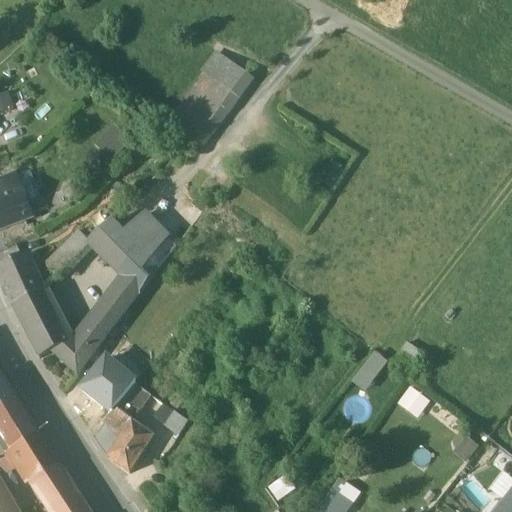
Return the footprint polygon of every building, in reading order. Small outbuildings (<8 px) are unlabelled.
[(11,94),(0,98),(0,105),(3,114),(17,109),(11,94)] [(113,126),(95,146),(114,162),(132,142),(113,126)] [(17,178),(0,184),(0,230),(32,218),(17,178)] [(148,231),(137,220),(122,234),(134,245),(148,231)] [(111,222),(88,242),(91,245),(101,255),(122,234),(111,222)] [(162,227),(153,236),(148,231),(134,245),(157,269),(177,243),(162,227)] [(80,232),(45,267),(57,278),(91,245),(88,242),(80,232)] [(134,245),(122,234),(101,255),(125,278),(139,293),(157,269),(134,245)] [(29,255),(0,268),(0,278),(13,307),(44,292),(29,255)] [(76,343),(69,341),(71,343),(52,353),(78,373),(139,293),(125,278),(76,343)] [(44,292),(13,307),(20,320),(51,304),(44,292)] [(51,304),(20,320),(40,359),(52,353),(71,343),(69,341),(51,304)] [(367,393),(390,364),(377,353),(354,383),(367,393)] [(83,391),(113,415),(116,410),(136,386),(107,362),(83,391)] [(0,409),(16,400),(0,374),(0,409)] [(136,386),(116,410),(128,419),(148,394),(136,385),(136,386)] [(411,387),(399,405),(419,419),(431,401),(411,387)] [(16,400),(0,409),(0,435),(10,452),(39,435),(16,400)] [(128,419),(116,410),(113,415),(106,423),(123,436),(132,422),(128,419)] [(184,420),(175,413),(165,426),(170,429),(167,433),(170,436),(184,420)] [(154,438),(132,422),(123,436),(109,458),(130,473),(154,438)] [(0,458),(11,452),(10,452),(0,435),(0,458)] [(60,468),(39,435),(10,452),(11,452),(17,463),(31,484),(34,483),(60,468)] [(11,452),(0,458),(0,477),(6,474),(4,471),(17,463),(11,452)] [(310,472),(297,462),(290,470),(304,481),(310,472)] [(46,502),(42,504),(45,509),(49,507),(51,511),(66,511),(82,502),(60,468),(34,483),(46,502)] [(350,511),(356,505),(335,490),(317,511),(350,511)] [(11,511),(0,491),(0,511),(11,511)] [(66,511),(88,511),(82,502),(66,511)]
